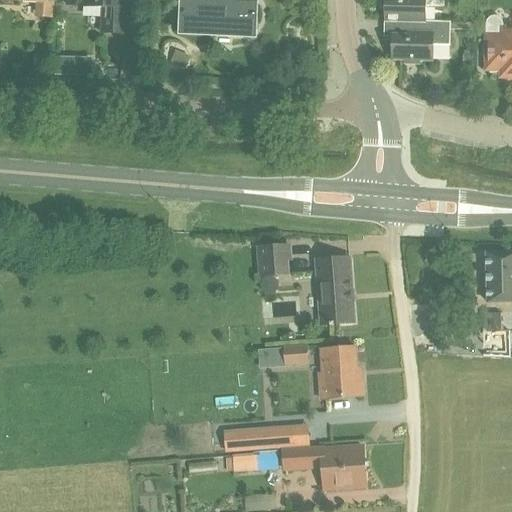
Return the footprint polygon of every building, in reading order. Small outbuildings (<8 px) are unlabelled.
[(66,0),(66,5),(77,6),(77,7),(104,8),(102,33),(120,34),(122,0),(66,0)] [(254,3),(230,2),(197,0),(189,0),(178,0),(177,33),(252,36),(254,3)] [(385,0),(386,3),(381,8),(385,13),(385,21),(408,22),(425,22),(426,7),(444,8),(444,0),(385,0)] [(487,25),(487,35),(486,35),(486,70),(501,70),(501,77),(511,77),(511,28),(502,28),(502,25),(501,21),(498,18),(494,17),(491,18),(488,21),(487,25)] [(425,22),(408,22),(408,33),(405,36),(393,36),(392,60),(405,60),(405,64),(420,64),(420,60),(432,61),(433,47),(435,45),(450,46),(450,22),(425,22)] [(288,274),(287,260),(291,260),(290,246),(259,248),(261,275),(288,274)] [(511,254),(487,255),(489,302),(488,302),(488,303),(511,302),(511,254)] [(350,259),(317,261),(319,293),(321,325),(330,325),(330,327),(334,326),(334,324),(354,323),(352,291),(350,259)] [(484,314),(484,332),(509,332),(509,314),(484,314)] [(308,364),(307,347),(285,349),(286,366),(308,364)] [(326,399),(364,396),(362,376),(358,376),(356,348),(322,350),(326,399)] [(227,455),(254,453),(276,451),(292,450),(290,426),(238,430),(239,437),(226,438),(227,455)] [(323,449),(283,451),(285,470),(323,467),(324,490),(366,488),(363,448),(324,450),(323,449)] [(276,451),(254,453),(254,455),(232,456),(234,473),(278,470),(276,451)]
